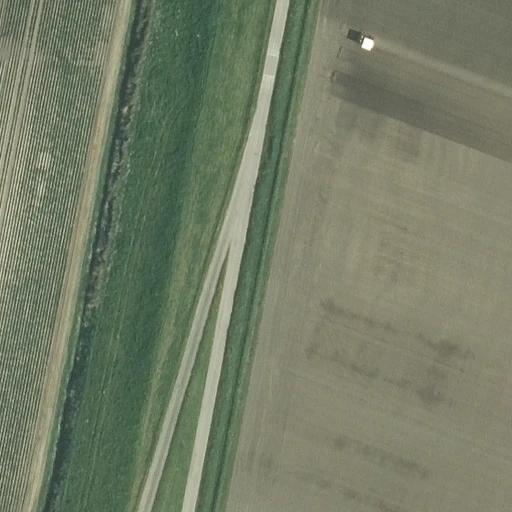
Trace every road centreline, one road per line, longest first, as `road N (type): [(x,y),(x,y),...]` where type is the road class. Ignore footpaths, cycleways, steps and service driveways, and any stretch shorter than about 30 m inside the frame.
road 1 (unclassified): [(144,511),(236,220)]
road 2 (unclassified): [(187,511),(236,220)]
road 3 (unclassified): [(236,220),(279,0)]
